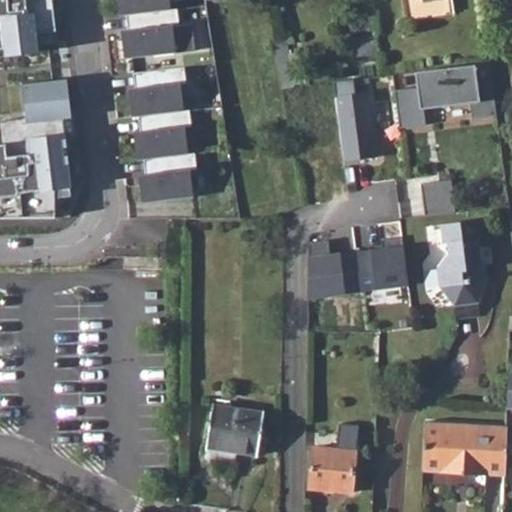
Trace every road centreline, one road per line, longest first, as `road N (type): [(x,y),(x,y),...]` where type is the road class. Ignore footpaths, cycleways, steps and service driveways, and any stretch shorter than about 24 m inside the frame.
road 1 (residential): [(293,511),(300,226),(347,220),(366,205)]
road 2 (residential): [(0,247),(78,241),(104,213),(82,0)]
road 3 (residential): [(147,511),(0,446)]
